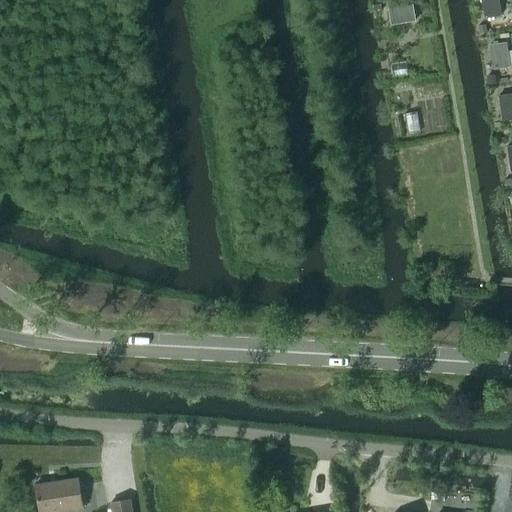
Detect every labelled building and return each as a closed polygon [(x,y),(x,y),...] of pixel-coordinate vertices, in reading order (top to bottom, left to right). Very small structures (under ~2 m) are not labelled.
[(500,0),(482,0),(484,16),(502,13),(500,0)] [(410,3),(386,6),(388,26),(412,23),(410,3)] [(502,42),(484,45),(488,67),(505,64),(502,42)] [(511,95),(498,98),(501,120),(511,118),(511,95)] [(511,146),(502,148),(505,170),(511,168),(511,146)] [(82,506),(77,477),(55,481),(55,479),(49,480),(49,482),(33,484),(37,511),(45,511),(48,511),(52,511),(62,509),(62,511),(66,511),(66,509),(82,506)] [(109,502),(110,511),(130,511),(129,499),(109,502)]
